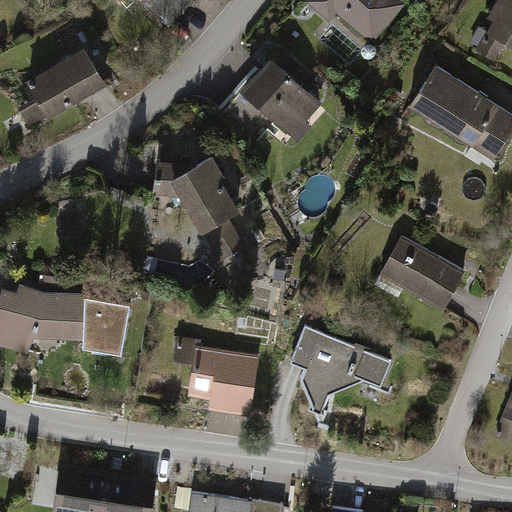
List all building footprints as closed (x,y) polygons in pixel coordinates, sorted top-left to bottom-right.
[(149,0),(144,6),(169,28),(193,0),(149,0)] [(410,3),(406,0),(315,0),(370,48),(410,3)] [(511,0),(499,0),(476,41),(502,55),(511,38),(511,0)] [(88,45),(13,85),(36,128),(77,106),(111,88),(88,45)] [(332,106),(277,60),(249,94),(304,140),(332,106)] [(511,105),(446,61),(417,103),(499,159),(511,139),(511,105)] [(235,180),(218,151),(177,174),(226,259),(251,245),(233,213),(246,206),(232,182),(235,180)] [(190,167),(189,154),(163,155),(164,168),(190,167)] [(442,247),(413,233),(391,276),(454,308),(476,265),(446,249),(442,247)] [(41,293),(0,285),(0,343),(26,351),(35,338),(83,338),(84,291),(41,293)] [(339,291),(322,288),(319,303),(337,306),(339,291)] [(132,301),(84,291),(83,338),(83,345),(123,351),(132,301)] [(409,358),(316,321),(299,356),(318,363),(312,373),(324,392),(370,374),(398,386),(409,358)] [(198,395),(258,405),(268,352),(185,337),(180,363),(203,367),(198,395)] [(125,511),(158,511),(164,476),(66,460),(59,501),(125,511)] [(286,511),(289,497),(201,484),(197,511),(286,511)] [(405,511),(336,501),(334,511),(405,511)]
